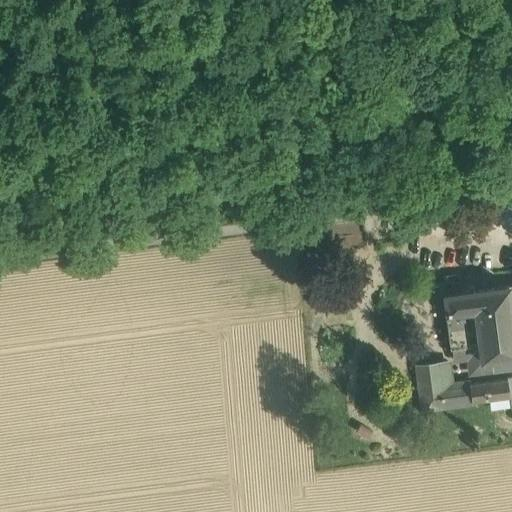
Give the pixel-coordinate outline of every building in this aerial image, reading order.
[(435,304),(445,303),(444,294),(443,285),(432,286),(435,304)] [(474,312),(478,344),(481,359),(511,355),(511,327),(507,285),(471,290),(444,294),(445,303),(446,309),(445,309),(446,316),(474,312)] [(474,312),(446,316),(450,347),(451,347),(478,344),(474,312)] [(482,371),(481,359),(478,344),(451,347),(453,359),(468,358),(470,373),(482,371)] [(511,355),(481,359),(482,371),(511,367),(511,355)] [(420,366),(422,378),(443,376),(441,363),(420,366)] [(445,387),(443,376),(422,378),(424,390),(427,390),(429,407),(470,401),(469,384),(445,387)] [(511,377),(469,384),(470,401),(511,395),(511,377)]
